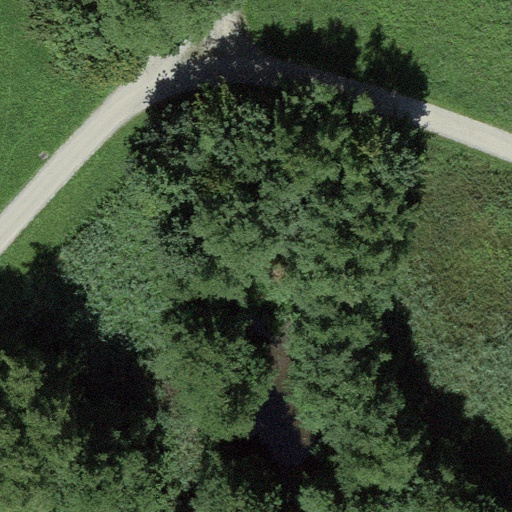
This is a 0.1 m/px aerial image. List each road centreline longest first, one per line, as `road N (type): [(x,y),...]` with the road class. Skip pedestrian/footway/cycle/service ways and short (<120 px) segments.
road 1 (track): [(181,45),(448,120),(511,147)]
road 2 (track): [(181,45),(0,241)]
